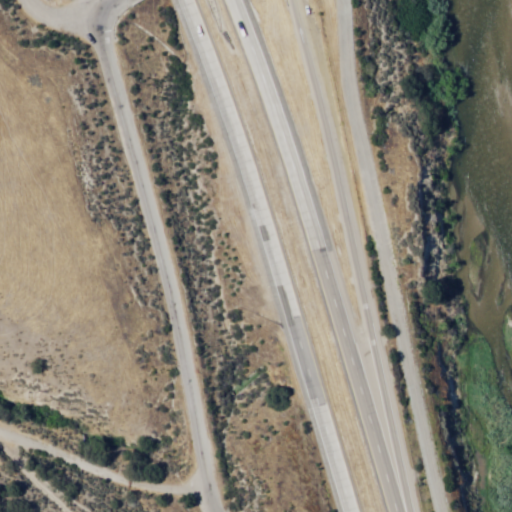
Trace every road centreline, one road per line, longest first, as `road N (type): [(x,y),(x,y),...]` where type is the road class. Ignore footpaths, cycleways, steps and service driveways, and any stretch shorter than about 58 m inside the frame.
road 1 (motorway): [(182,0),(274,249),(350,511)]
road 2 (motorway): [(394,511),(293,161),(229,0)]
road 3 (motorway): [(405,511),(359,264),(288,0)]
road 4 (residential): [(439,511),(343,79),(336,0)]
road 5 (residential): [(95,14),(177,311),(216,511)]
road 6 (track): [(206,488),(98,472),(0,437)]
